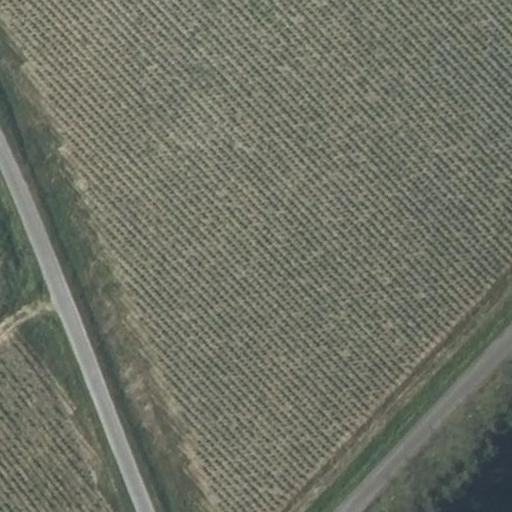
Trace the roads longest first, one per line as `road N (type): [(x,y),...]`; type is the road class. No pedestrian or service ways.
road 1 (unclassified): [(141,511),(0,148)]
road 2 (unclassified): [(343,511),(511,334)]
